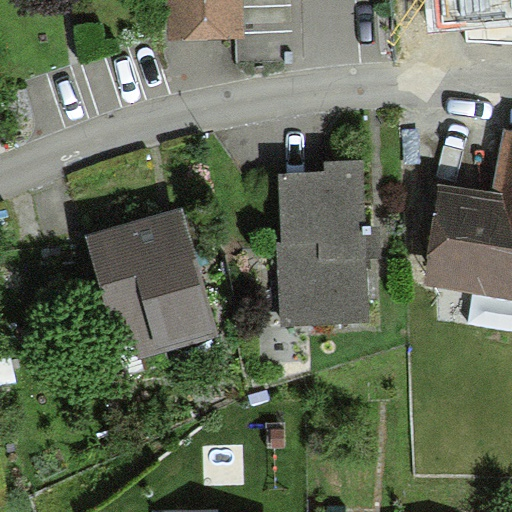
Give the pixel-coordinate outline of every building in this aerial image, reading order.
[(161,0),(162,44),(250,42),(248,0),(161,0)] [(511,0),(445,0),(447,23),(467,24),(468,39),(511,41),(511,0)] [(511,141),(499,140),(490,201),(439,193),(425,287),(511,300),(511,141)] [(358,179),(277,181),(281,327),(363,324),(358,179)] [(179,218),(86,240),(112,351),(205,329),(179,218)]
